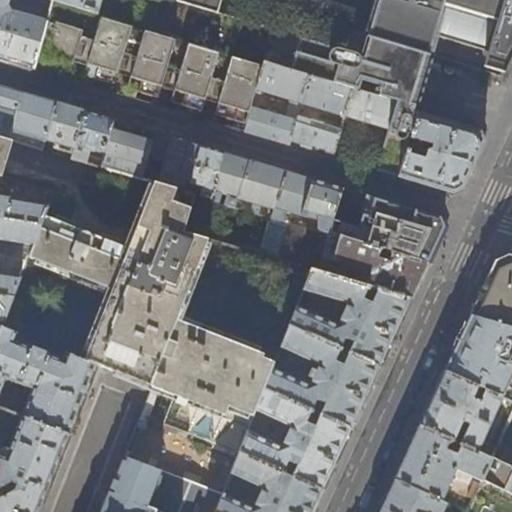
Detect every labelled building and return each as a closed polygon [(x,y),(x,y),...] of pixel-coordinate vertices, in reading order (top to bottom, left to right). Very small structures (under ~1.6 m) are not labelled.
[(7,0),(0,0),(0,58),(3,59),(33,69),(38,50),(46,24),(8,12),(6,7),(7,0)] [(49,0),(53,1),(97,14),(101,0),(49,0)] [(158,0),(215,17),(220,0),(377,0),(378,0),(352,90),(395,103),(388,130),(375,173),(398,180),(418,114),(441,39),(511,59),(511,0),(503,0),(504,0),(502,0),(158,0)] [(117,20),(102,16),(84,77),(115,86),(133,25),(130,24),(117,20)] [(73,64),(83,30),(47,20),(46,24),(38,50),(66,61),(73,64)] [(177,38),(146,29),(128,90),(144,95),(159,99),(177,38)] [(221,51),(190,42),(172,103),(203,113),(221,51)] [(234,55),(216,116),(231,121),(248,126),(265,64),(234,55)] [(309,77),(265,64),(248,126),(246,133),(265,139),(288,146),(290,142),(296,119),(298,114),(292,112),(290,120),(259,111),(264,93),(301,104),(309,77)] [(352,90),(309,77),(301,104),(345,117),(352,90)] [(0,137),(13,141),(42,149),(45,140),(56,103),(0,86),(0,137)] [(395,103),(352,90),(345,117),(344,118),(365,124),(388,130),(395,103)] [(69,107),(56,103),(45,140),(74,148),(76,144),(84,111),(69,107)] [(97,115),(84,111),(76,144),(85,147),(85,148),(96,151),(96,150),(105,153),(113,120),(97,115)] [(470,171),(484,141),(480,132),(418,114),(398,180),(452,196),(462,189),(470,171)] [(296,119),(290,142),(311,148),(334,155),(343,123),(336,121),(333,130),(296,119)] [(165,163),(172,138),(142,129),(113,120),(105,153),(103,158),(101,167),(143,180),(150,159),(165,163)] [(0,177),(1,178),(13,141),(0,137),(0,177)] [(185,142),(172,138),(165,163),(158,184),(174,190),(177,179),(181,177),(190,180),(201,146),(185,142)] [(212,150),(201,146),(190,180),(186,193),(194,196),(210,200),(224,153),(212,150)] [(101,167),(103,158),(74,150),(72,159),(101,167)] [(241,159),(224,153),(210,200),(218,203),(221,194),(227,196),(224,205),(234,208),(235,205),(266,213),(271,196),(264,194),(266,186),(264,185),(270,168),(264,166),(241,159)] [(301,215),(313,180),(296,175),(285,172),(275,208),(301,215)] [(4,179),(1,178),(0,177),(0,218),(41,225),(44,216),(53,193),(42,190),(39,204),(0,197),(0,183),(3,184),(4,179)] [(328,185),(313,180),(301,215),(316,220),(318,233),(327,236),(328,235),(341,189),(328,185)] [(174,190),(158,184),(150,182),(127,247),(44,216),(41,225),(28,259),(111,290),(83,358),(97,363),(124,374),(250,423),(255,411),(263,390),(272,369),(275,361),(173,322),(205,240),(183,233),(194,196),(186,193),(174,190)] [(387,202),(372,198),(359,244),(427,263),(435,247),(444,227),(440,218),(387,202)] [(28,259),(41,225),(0,218),(0,295),(13,297),(28,259)] [(359,244),(328,235),(327,236),(318,233),(297,227),(298,226),(289,224),(278,261),(308,270),(316,240),(324,242),(322,252),(326,259),(332,261),(332,262),(370,274),(367,287),(376,290),(410,300),(419,281),(427,263),(359,244)] [(511,255),(509,255),(494,262),(488,276),(477,299),(469,315),(511,328),(511,255)] [(391,343),(410,300),(376,290),(372,299),(368,297),(366,302),(361,299),(367,287),(310,270),(302,291),(347,304),(337,326),(296,307),(288,327),(338,349),(343,338),(352,343),(347,354),(379,368),(391,343)] [(0,329),(1,326),(13,297),(0,295),(0,329)] [(511,328),(469,315),(455,346),(444,371),(480,388),(487,391),(502,398),(511,402),(511,328)] [(18,333),(1,326),(0,329),(0,511),(37,511),(51,479),(80,406),(97,363),(83,358),(66,353),(64,358),(15,338),(18,333)] [(332,361),(338,349),(288,327),(280,348),(319,366),(309,386),(272,369),(263,390),(310,411),(315,400),(319,402),(318,404),(319,407),(322,408),(319,415),(351,429),(362,405),(379,368),(347,354),(342,365),(332,361)] [(450,440),(461,445),(476,452),(502,398),(487,391),(481,403),(474,399),(480,388),(444,371),(430,401),(418,426),(450,440)] [(305,422),(310,411),(263,390),(255,411),(291,427),(281,448),(247,432),(239,453),(282,472),(287,461),(292,463),(291,464),(291,465),(291,467),(292,468),(294,469),(291,477),(323,491),(335,463),(351,429),(319,415),(314,427),(305,422)] [(446,448),(450,440),(418,426),(403,458),(393,480),(440,503),(455,470),(480,482),(491,459),(476,452),(461,445),(457,454),(446,448)] [(511,511),(511,452),(506,450),(500,462),(491,458),(491,459),(480,482),(471,502),(465,511),(511,511)] [(276,484),(282,472),(239,453),(231,474),(263,489),(254,508),(223,494),(222,495),(215,511),(312,511),(323,491),(291,477),(285,488),(276,484)] [(215,511),(222,495),(125,456),(102,511),(215,511)] [(441,511),(445,505),(440,503),(393,480),(380,508),(378,511),(441,511)] [(448,507),(458,511),(465,511),(471,502),(454,494),(448,507)]
